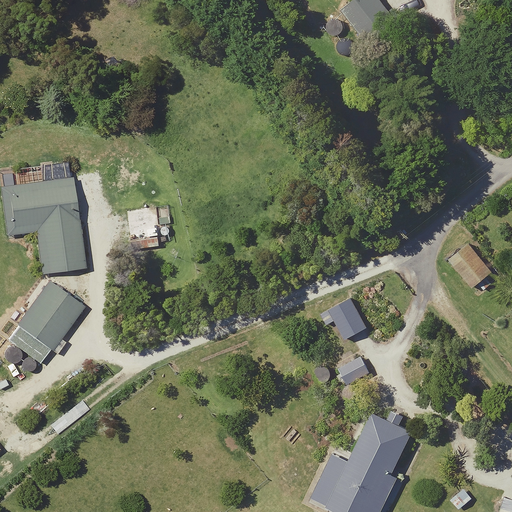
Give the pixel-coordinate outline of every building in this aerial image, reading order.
[(389,15),(374,0),(345,0),(322,24),(352,53),(389,15)] [(77,265),(68,177),(0,183),(0,227),(0,232),(30,229),(34,269),(77,265)] [(129,247),(157,244),(155,234),(168,233),(163,199),(123,204),(129,247)] [(467,284),(471,280),(478,288),(487,281),(480,272),(485,268),(459,239),(441,255),(467,284)] [(77,306),(43,280),(0,336),(35,362),(77,306)] [(357,325),(335,298),(315,313),(323,323),(328,319),(342,337),(357,325)] [(365,370),(353,351),(331,365),(343,384),(365,370)] [(405,427),(363,409),(328,487),(375,508),(390,474),(386,472),(405,427)] [(455,484),(443,497),(457,509),(469,496),(455,484)] [(492,511),(511,511),(511,497),(499,493),(492,511)]
